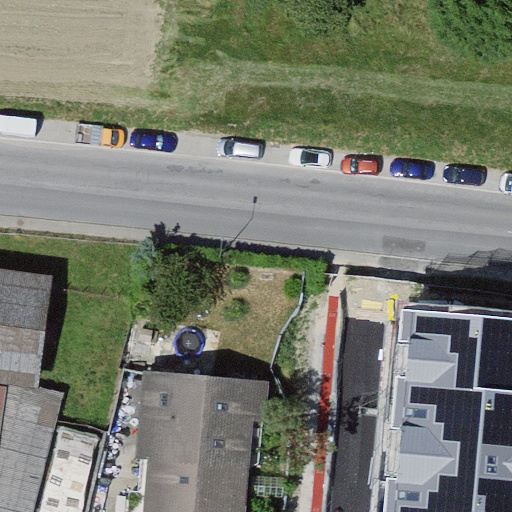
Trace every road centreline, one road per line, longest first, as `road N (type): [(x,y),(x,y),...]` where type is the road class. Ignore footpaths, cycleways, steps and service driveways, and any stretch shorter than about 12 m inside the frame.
road 1 (secondary): [(511,232),(0,180)]
road 2 (unknown): [(105,511),(130,377)]
